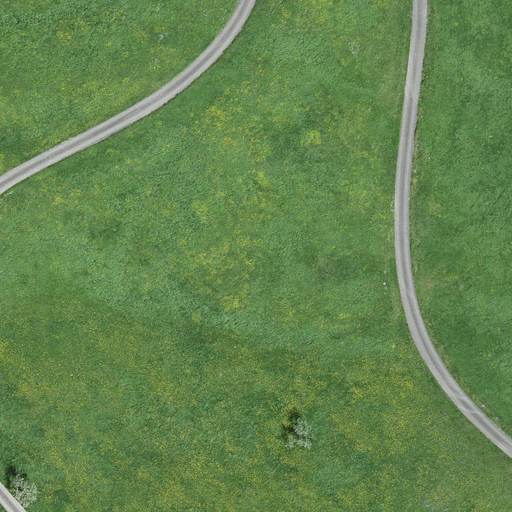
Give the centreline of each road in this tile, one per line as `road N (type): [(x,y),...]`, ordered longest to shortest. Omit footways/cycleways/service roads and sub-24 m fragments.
road 1 (residential): [(511,448),(438,371),(406,290),(402,176),(419,0)]
road 2 (residential): [(245,0),(219,46),(172,90),(0,183)]
